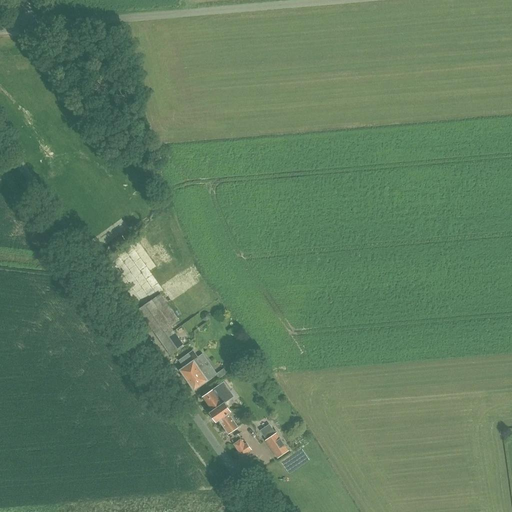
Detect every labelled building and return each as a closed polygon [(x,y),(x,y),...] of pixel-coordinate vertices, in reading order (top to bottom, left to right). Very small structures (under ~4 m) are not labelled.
[(46,60),(39,46),(0,49),(0,64),(39,60),(57,89),(64,84),(48,59),(46,60)] [(105,267),(119,257),(115,251),(101,261),(105,267)] [(147,283),(153,290),(168,275),(162,268),(147,283)] [(181,341),(171,326),(179,321),(161,294),(138,309),(170,355),(188,343),(185,338),(181,341)] [(208,313),(205,313),(202,315),(202,318),(204,321),(207,321),(210,319),(211,316),(208,313)] [(198,356),(193,349),(178,360),(183,367),(180,370),(194,390),(208,380),(216,374),(219,379),(227,373),(224,368),(217,373),(203,353),(198,356)] [(217,421),(219,420),(229,433),(238,427),(229,413),(231,411),(225,402),(227,401),(217,387),(203,396),(213,410),(210,412),(217,421)] [(260,430),(267,439),(265,440),(278,458),(289,450),(277,432),(276,432),(270,423),(260,430)] [(245,444),(241,439),(234,444),(242,456),(252,449),(247,442),(245,444)]
